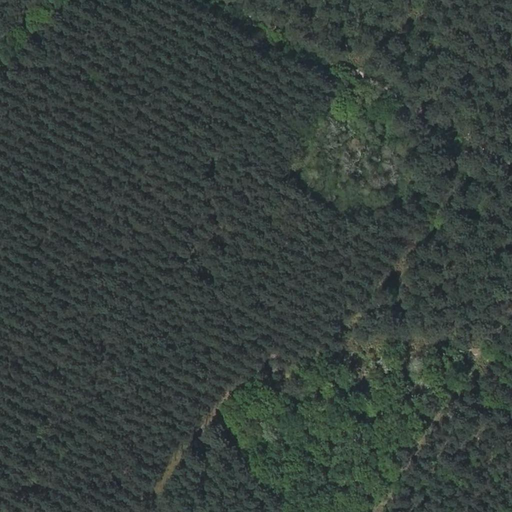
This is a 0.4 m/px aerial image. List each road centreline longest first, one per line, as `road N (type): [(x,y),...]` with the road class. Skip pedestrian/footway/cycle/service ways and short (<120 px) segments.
road 1 (track): [(511,162),(225,0)]
road 2 (track): [(367,511),(511,296)]
